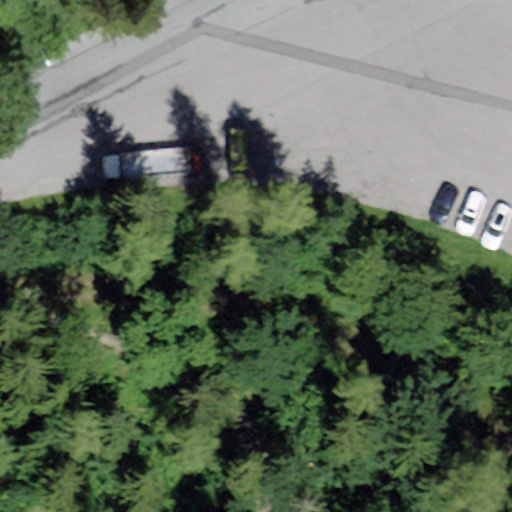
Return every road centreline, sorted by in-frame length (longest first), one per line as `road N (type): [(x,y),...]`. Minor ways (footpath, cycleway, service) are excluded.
road 1 (track): [(511,453),(420,376),(327,327),(238,298),(147,284),(0,283)]
road 2 (unclassified): [(0,140),(253,0)]
